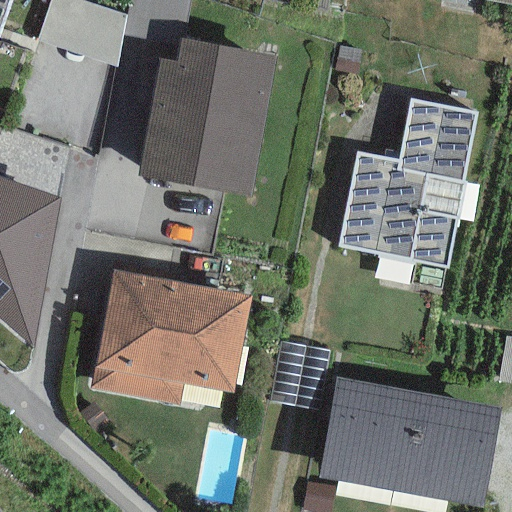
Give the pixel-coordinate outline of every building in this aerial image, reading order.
[(0,0),(0,26),(9,0),(0,0)] [(125,16),(77,0),(48,0),(35,42),(114,68),(125,16)] [(248,197),(274,57),(180,39),(176,63),(158,60),(136,176),(248,197)] [(477,112),(409,98),(396,159),(356,151),(336,247),(445,270),(456,221),(458,221),(466,184),(462,183),(477,112)] [(58,198),(0,177),(0,319),(33,348),(58,198)] [(251,295),(111,270),(89,390),(178,406),(181,385),(233,394),(251,295)] [(511,337),(504,336),(497,381),(511,383),(511,337)] [(328,349),(277,341),(268,402),(318,410),(328,349)] [(501,407),(336,376),(317,478),(482,509),(501,407)] [(328,511),(333,487),(304,483),(300,510),(312,511),(328,511)]
